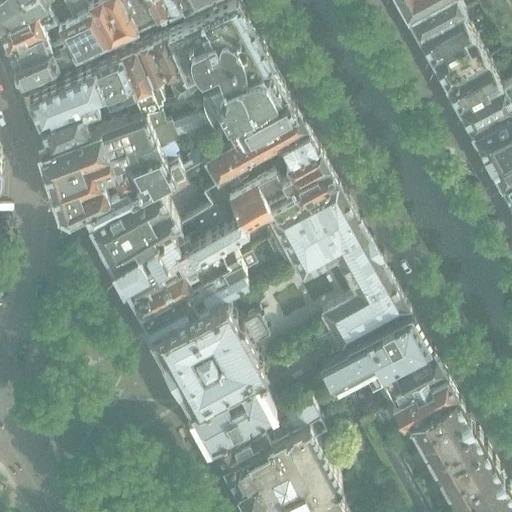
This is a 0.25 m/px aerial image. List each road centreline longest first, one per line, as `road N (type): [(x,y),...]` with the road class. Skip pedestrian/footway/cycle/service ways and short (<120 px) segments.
road 1 (residential): [(256,0),(511,453)]
road 2 (residential): [(511,230),(383,0)]
road 3 (residential): [(0,375),(31,270),(29,188)]
